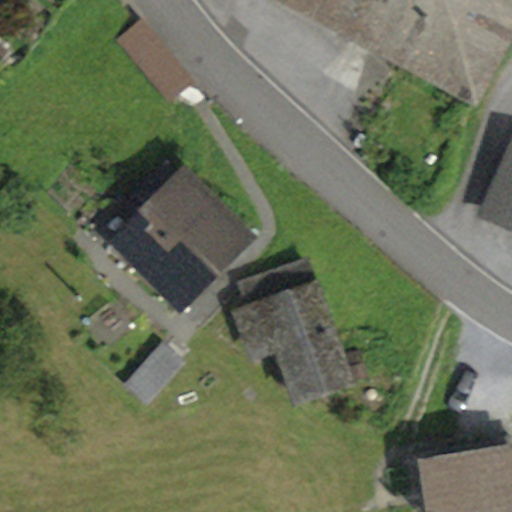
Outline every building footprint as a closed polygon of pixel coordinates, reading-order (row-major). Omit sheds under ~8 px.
[(511,0),(290,0),(475,100),(511,30),(511,0)] [(169,104),(195,83),(142,19),(117,41),(169,104)] [(511,154),(486,211),(511,222),(511,154)] [(155,187),(164,196),(182,178),(168,164),(129,204),(134,208),(155,187)] [(143,217),(117,243),(181,307),(249,240),(185,175),(182,178),(164,196),(155,187),(134,208),(143,217)] [(278,341),(295,399),(347,382),(307,263),(264,278),(273,301),(251,309),(238,313),(252,351),(278,341)] [(273,301),(264,278),(243,285),(251,309),(273,301)] [(163,348),(130,386),(147,401),(180,363),(163,348)] [(511,511),(511,386),(465,395),(476,456),(465,458),(474,511),(511,511)] [(427,465),(435,511),(474,511),(465,458),(427,465)]
